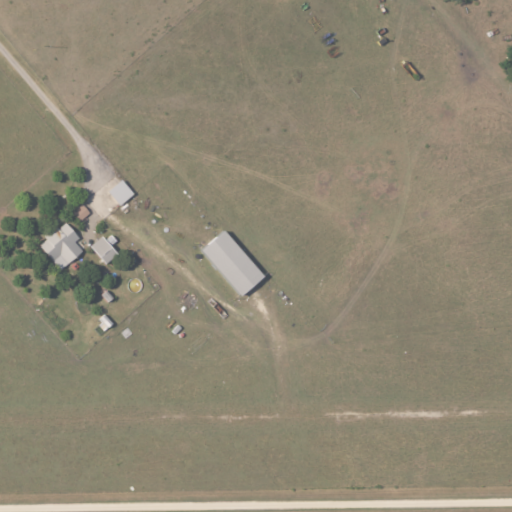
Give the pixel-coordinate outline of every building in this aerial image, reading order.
[(118,206),(132,194),(121,179),(106,191),(118,206)] [(72,212),(79,220),(88,212),(81,204),(72,212)] [(59,270),(81,252),(73,241),(77,238),(64,221),(37,243),(59,270)] [(200,251),(241,296),(263,276),(222,230),(200,251)] [(88,247),(104,264),(116,254),(100,236),(88,247)]
